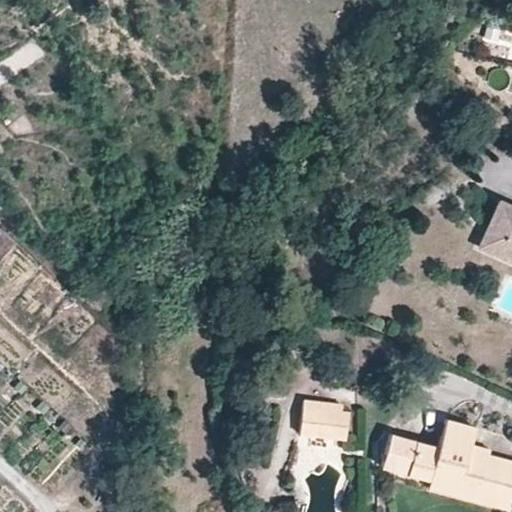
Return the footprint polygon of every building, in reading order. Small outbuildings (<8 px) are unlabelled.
[(0,87),(50,56),(36,35),(0,57),(0,87)] [(511,203),(496,196),(486,219),(505,228),(497,244),(511,250),(511,203)] [(511,250),(497,244),(505,228),(486,219),(476,241),(511,256),(511,250)] [(340,401),(301,397),(300,404),(339,408),(340,401)] [(343,437),(347,409),(339,408),(300,404),(297,432),(343,437)] [(483,463),(464,458),(469,442),(474,424),(444,416),(436,444),(388,431),(379,463),(427,476),(429,470),(457,478),(454,492),(508,506),(511,490),(511,458),(486,452),(483,463)] [(486,452),(488,447),(469,442),(464,458),(483,463),(486,452)] [(454,492),(457,478),(429,470),(427,476),(425,484),(454,492)]
